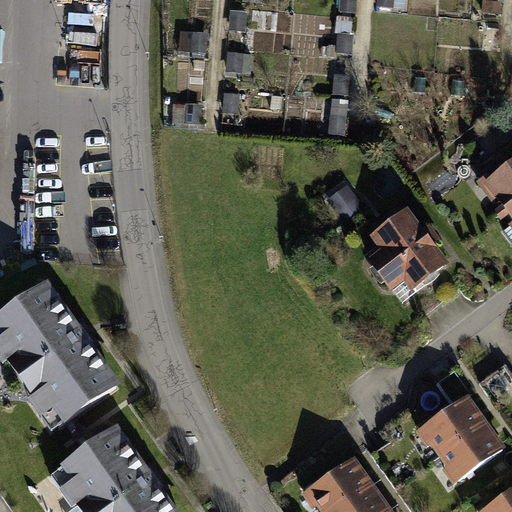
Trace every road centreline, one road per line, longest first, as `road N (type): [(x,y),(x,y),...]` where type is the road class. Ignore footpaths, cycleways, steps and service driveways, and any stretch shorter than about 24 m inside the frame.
road 1 (tertiary): [(253,511),(171,366),(153,309),(129,150),(127,0)]
road 2 (residential): [(362,409),(511,294)]
road 3 (unknown): [(40,0),(10,175)]
